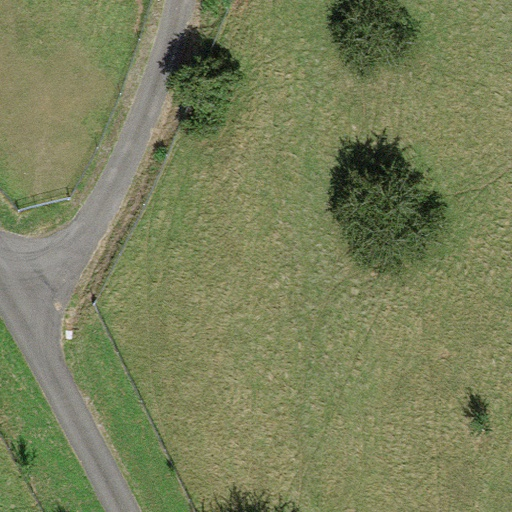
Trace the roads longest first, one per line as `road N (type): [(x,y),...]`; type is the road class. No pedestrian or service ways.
road 1 (track): [(14,309),(144,128),(175,0)]
road 2 (unclassified): [(115,511),(0,289)]
